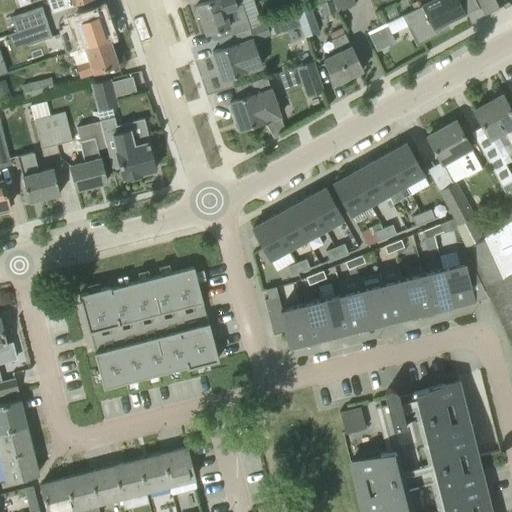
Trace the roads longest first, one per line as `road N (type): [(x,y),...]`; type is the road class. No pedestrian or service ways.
road 1 (residential): [(212,403),(62,440),(17,256)]
road 2 (unclassified): [(212,208),(511,41)]
road 3 (residential): [(511,432),(497,377),(475,342),(442,343),(264,390)]
road 4 (residential): [(136,0),(212,208)]
road 5 (unclassified): [(17,256),(212,208)]
road 6 (residential): [(264,390),(225,230),(212,208)]
